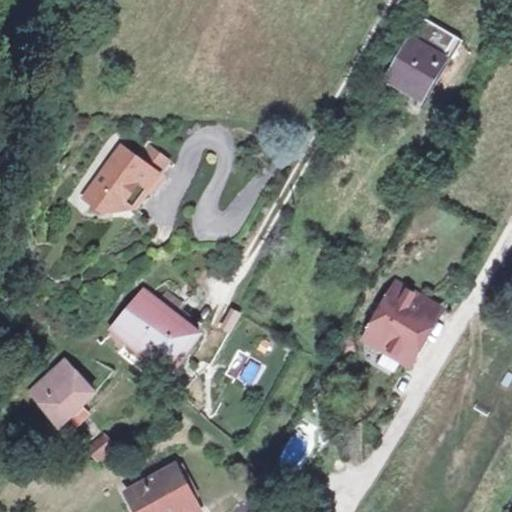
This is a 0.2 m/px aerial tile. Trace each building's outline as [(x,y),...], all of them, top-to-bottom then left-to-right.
[(433,35),(404,19),(391,42),(390,42),(370,79),(401,95),(433,35)] [(120,159),(105,147),(67,197),(86,211),(101,210),(107,202),(122,183),(131,190),(142,177),(120,159)] [(120,159),(142,177),(147,180),(156,167),(130,147),(120,159)] [(136,194),(131,190),(122,183),(107,202),(122,213),(136,194)] [(406,302),(379,287),(350,336),(388,360),(402,336),(408,339),(420,319),(402,308),(406,302)] [(138,310),(120,297),(92,334),(130,362),(137,355),(158,371),(179,340),(162,327),(138,310)] [(146,299),(138,310),(162,327),(167,321),(160,315),(163,310),(146,299)] [(395,363),(408,339),(402,336),(388,360),(395,363)] [(75,394),(47,364),(14,397),(43,430),(61,410),(75,394)] [(68,417),(61,410),(43,430),(49,437),(68,417)] [(100,449),(89,439),(75,453),(86,464),(100,449)] [(179,511),(157,469),(106,495),(115,511),(179,511)]
